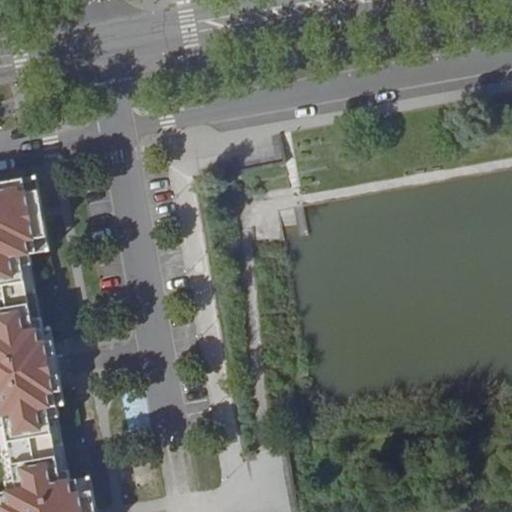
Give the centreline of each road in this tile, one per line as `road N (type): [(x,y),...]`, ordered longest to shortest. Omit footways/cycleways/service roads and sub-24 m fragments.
road 1 (residential): [(187,503),(119,131)]
road 2 (secondary): [(109,42),(348,0)]
road 3 (residential): [(0,152),(119,131)]
